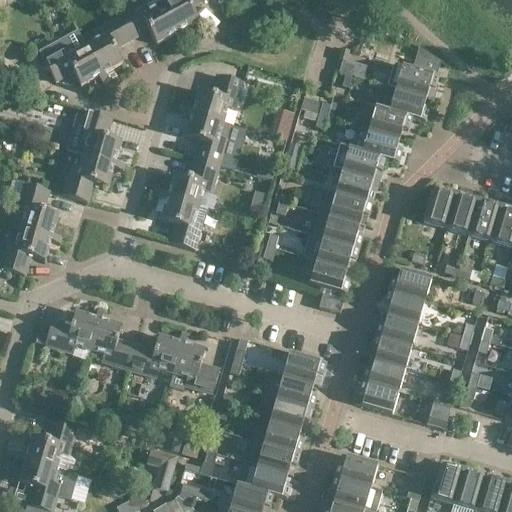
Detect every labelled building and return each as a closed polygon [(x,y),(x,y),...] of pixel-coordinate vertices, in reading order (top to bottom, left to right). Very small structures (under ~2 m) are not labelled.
[(210,0),(169,0),(163,6),(183,42),(202,27),(193,10),(199,7),(200,10),(212,4),(210,0)] [(183,42),(163,6),(146,10),(128,24),(141,47),(145,40),(143,37),(149,34),(158,50),(183,42)] [(141,47),(128,24),(101,33),(105,40),(95,53),(111,83),(129,65),(120,49),(126,46),(127,48),(141,47)] [(111,83),(95,53),(75,60),(71,54),(46,67),(59,90),(71,84),(69,80),(75,77),(84,94),(111,83)] [(336,74),(345,77),(353,80),(357,67),(340,62),(336,74)] [(437,79),(402,68),(401,71),(397,70),(394,70),(392,71),(391,73),(386,89),(395,91),(426,100),(431,101),(434,92),(437,79)] [(353,80),(345,77),(341,89),(350,92),(353,80)] [(197,93),(190,116),(223,125),(227,111),(234,113),(242,85),(217,78),(214,91),(217,92),(215,98),(197,93)] [(426,100),(395,91),(388,113),(410,121),(424,124),(428,112),(422,110),(426,100)] [(322,106),(318,118),(327,120),(330,108),(322,106)] [(375,109),(368,132),(398,141),(401,131),(406,133),(410,121),(388,113),(375,109)] [(86,144),(82,158),(114,167),(120,144),(102,139),(104,133),(108,134),(111,121),(86,113),(78,141),(86,144)] [(223,125),(190,116),(184,139),(201,144),(200,151),(196,150),(193,162),(218,169),(226,142),(218,140),(223,125)] [(327,120),(318,118),(315,130),(323,132),(327,120)] [(348,147),(347,150),(362,154),(384,161),(397,165),(401,153),(396,151),(398,141),(368,132),(358,129),(358,132),(356,140),(353,141),(350,143),(348,147)] [(294,147),(291,159),(300,161),(303,149),(294,147)] [(341,173),(372,182),(378,184),(384,161),(362,154),(347,150),(339,147),(332,171),(341,173)] [(114,167),(82,158),(78,172),(70,170),(62,198),(87,205),(91,192),(88,191),(89,184),(107,190),(114,167)] [(300,161),(291,159),(288,171),(296,174),(300,161)] [(218,169),(193,162),(189,174),(192,175),(190,182),(173,176),(166,199),(198,209),(202,195),(210,197),(218,169)] [(372,182),(341,173),(335,195),(371,206),(375,193),(369,192),(372,182)] [(23,217),(19,231),(51,240),(53,234),(57,217),(39,212),(41,206),(45,207),(48,194),(23,187),(15,215),(23,217)] [(441,196),(431,193),(422,224),(445,231),(456,195),(443,191),(441,196)] [(282,192),(278,204),(287,206),(290,194),(282,192)] [(371,206),(335,195),(328,218),(359,227),(362,217),(367,219),(371,206)] [(468,198),(456,195),(445,231),(452,233),(468,238),(476,207),(467,204),(468,198)] [(206,211),(198,209),(166,199),(160,222),(177,228),(175,234),(172,233),(169,246),(194,253),(202,226),(206,211)] [(250,204),(247,215),(258,219),(261,207),(250,204)] [(287,206),(278,204),(275,216),(283,219),(287,206)] [(486,210),(476,207),(468,238),(491,244),(501,208),(488,204),(486,210)] [(511,215),(511,211),(501,208),(491,244),(511,250),(511,217),(511,215)] [(313,238),(322,240),(359,251),(362,239),(356,237),(359,227),(328,218),(319,215),(313,238)] [(51,240),(19,231),(19,232),(15,245),(7,243),(0,268),(0,270),(24,278),(28,265),(24,264),(26,257),(44,263),(51,240)] [(269,237),(266,249),(274,251),(278,239),(269,237)] [(359,251),(322,240),(315,263),(346,272),(349,262),(355,264),(359,251)] [(274,251),(266,249),(262,261),(271,263),(274,251)] [(424,262),(412,258),(409,266),(421,270),(424,262)] [(346,272),(315,263),(309,286),(345,296),(349,283),(343,282),(346,272)] [(446,266),(443,278),(468,285),(471,274),(446,266)] [(431,281),(400,272),(397,283),(391,281),(387,294),(424,304),(431,281)] [(504,284),(491,280),(489,288),(501,292),(504,284)] [(424,304),(387,294),(384,306),(390,308),(387,318),(417,326),(424,304)] [(483,296),(475,294),(471,306),(480,308),(483,296)] [(343,303),(322,297),(320,304),(318,310),(339,317),(343,303)] [(511,307),(498,303),(496,311),(508,315),(511,307)] [(51,324),(51,325),(42,323),(35,346),(44,348),(44,349),(72,357),(74,349),(89,353),(98,321),(75,315),(70,333),(63,331),(64,328),(51,324)] [(417,326),(387,318),(384,328),(378,326),(375,339),(411,349),(417,326)] [(121,328),(98,321),(89,353),(103,357),(101,365),(128,373),(135,348),(123,344),(122,347),(115,346),(121,328)] [(453,328),(451,334),(460,336),(463,327),(458,325),(453,328)] [(465,327),(462,339),(470,342),(474,330),(465,327)] [(484,331),(480,343),(489,345),(492,333),(484,331)] [(147,351),(135,348),(128,373),(155,381),(157,373),(172,377),(181,345),(158,339),(153,356),(146,355),(147,351)] [(411,349),(375,339),(371,351),(377,353),(374,363),(404,372),(411,349)] [(470,342),(462,339),(458,351),(466,354),(470,342)] [(489,345),(480,343),(477,355),(485,357),(489,345)] [(204,352),(181,345),(172,377),(186,382),(184,389),(212,397),(219,372),(206,368),(205,372),(198,370),(204,352)] [(236,352),(232,364),(241,366),(244,354),(236,352)] [(325,366),(288,356),(282,379),(312,388),(315,377),(321,379),(325,366)] [(404,372),(374,363),(371,373),(365,371),(362,384),(398,394),(404,372)] [(241,366),(232,364),(229,376),(237,378),(241,366)] [(452,372),(448,384),(457,387),(461,375),(452,372)] [(471,375),(467,388),(476,390),(479,378),(471,375)] [(312,388),(282,379),(276,401),(311,412),(315,399),(310,397),(312,388)] [(398,394),(362,384),(358,397),(364,399),(361,408),(391,417),(398,394)] [(457,387),(448,384),(445,397),(453,399),(457,387)] [(476,390),(467,388),(464,400),(472,402),(476,390)] [(222,397),(219,409),(228,411),(231,399),(222,397)] [(311,412),(276,401),(269,424),(299,432),(302,422),(308,424),(311,412)] [(433,404),(426,427),(444,432),(451,409),(433,404)] [(228,411),(219,409),(216,421),(224,423),(228,411)] [(30,438),(24,462),(63,473),(71,471),(74,463),(68,458),(76,431),(51,423),(47,436),(50,437),(48,444),(30,438)] [(299,432),(269,424),(263,446),(298,456),(302,444),(296,442),(299,432)] [(209,442),(206,454),(214,456),(218,444),(209,442)] [(247,466),(256,468),(286,477),(289,467),(295,469),(298,456),(263,446),(254,443),(247,466)] [(214,456),(206,454),(203,466),(211,468),(214,456)] [(166,493),(176,459),(162,455),(153,489),(166,493)] [(376,467),(346,458),(343,468),(337,466),(334,479),(370,490),(376,467)] [(75,476),(63,473),(24,462),(17,485),(35,490),(33,496),(30,495),(26,508),(40,511),(52,511),(56,498),(68,501),(75,476)] [(187,468),(185,473),(202,478),(203,473),(187,468)] [(286,477),(256,468),(249,491),(272,498),(285,502),(289,489),(292,487),(286,477)] [(448,473),(438,470),(429,501),(452,507),(463,471),(450,468),(448,473)] [(475,475),(463,471),(452,507),(468,511),(475,511),(484,483),(474,481),(475,475)] [(424,481),(412,477),(405,501),(418,504),(424,481)] [(375,511),(381,493),(370,490),(334,479),(330,492),(327,502),(360,511),(375,511)] [(493,486),(484,483),(475,511),(499,511),(508,484),(495,481),(493,486)] [(511,511),(511,485),(508,484),(499,511),(511,511)] [(179,495),(191,498),(194,490),(182,486),(179,495)] [(236,487),(229,509),(238,511),(267,511),(272,498),(249,491),(236,487)] [(206,494),(194,490),(191,498),(204,502),(206,494)] [(139,495),(127,501),(132,511),(135,511),(145,507),(139,495)] [(360,511),(327,502),(324,511),(360,511)] [(166,507),(168,511),(178,511),(174,503),(166,507)]
